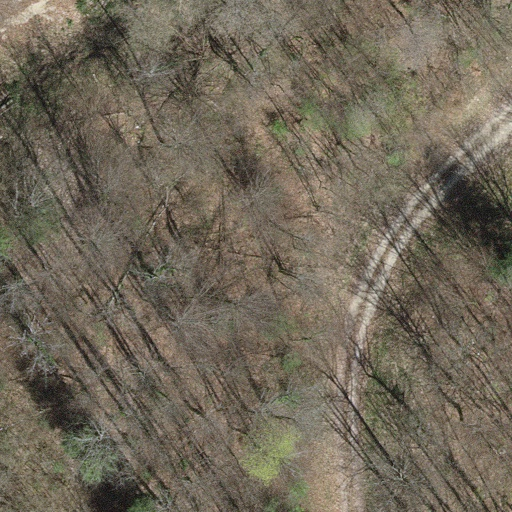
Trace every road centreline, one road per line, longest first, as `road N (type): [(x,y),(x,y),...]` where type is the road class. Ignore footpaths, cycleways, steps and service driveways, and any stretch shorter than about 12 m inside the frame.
road 1 (trunk): [(0,36),(360,399),(493,511)]
road 2 (track): [(362,511),(359,326),(381,263),(439,195),(511,133)]
road 3 (track): [(115,0),(0,77)]
